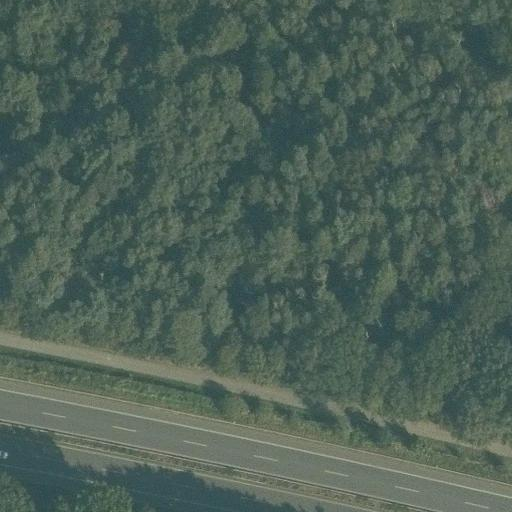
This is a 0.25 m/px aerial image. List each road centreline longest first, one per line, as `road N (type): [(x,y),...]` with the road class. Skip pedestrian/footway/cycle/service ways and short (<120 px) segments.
road 1 (track): [(511,454),(0,339)]
road 2 (motorway): [(501,511),(0,410)]
road 3 (motorway): [(0,455),(280,511)]
